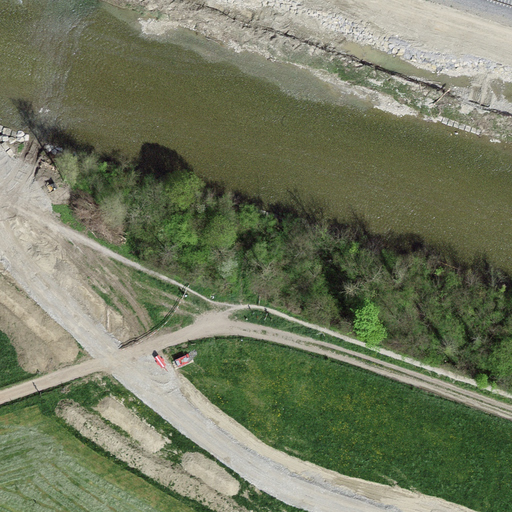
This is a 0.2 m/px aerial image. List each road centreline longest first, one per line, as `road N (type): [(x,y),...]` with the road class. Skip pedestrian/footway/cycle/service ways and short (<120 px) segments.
road 1 (track): [(0,398),(112,362),(250,474),(353,511)]
road 2 (track): [(0,265),(112,362)]
road 3 (track): [(511,41),(382,0)]
